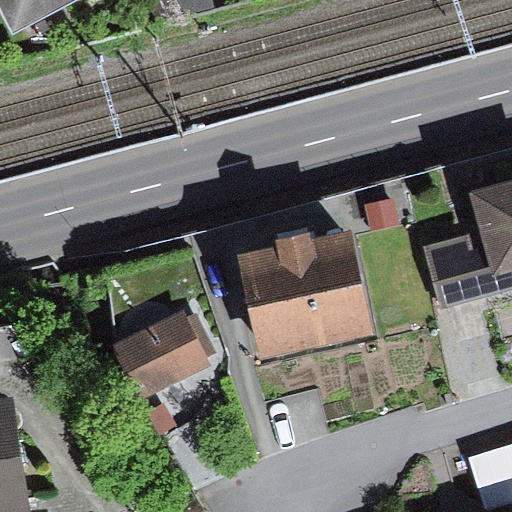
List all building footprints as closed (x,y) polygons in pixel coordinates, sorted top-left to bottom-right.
[(0,0),(0,28),(2,33),(59,3),(57,0),(0,0)] [(511,181),(468,194),(488,266),(477,269),(483,288),(511,280),(511,181)] [(343,237),(235,262),(256,352),(363,328),(343,237)] [(452,239),(422,249),(439,302),(469,292),(452,239)] [(170,320),(117,348),(140,391),(192,364),(170,320)] [(0,509),(20,506),(3,404),(0,404),(0,509)] [(511,437),(477,448),(493,500),(511,494),(511,437)]
